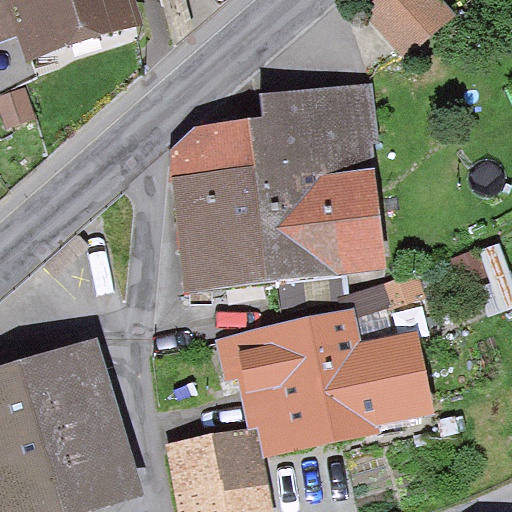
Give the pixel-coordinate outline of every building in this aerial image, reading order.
[(6,0),(0,2),(0,31),(31,22),(37,42),(120,16),(115,0),(6,0)] [(434,0),(380,0),(366,13),(406,57),(450,19),(434,0)] [(262,137),(278,280),(281,309),(335,303),(332,273),(388,267),(369,95),(259,107),(262,137)] [(278,280),(262,137),(203,144),(175,147),(191,290),(278,280)] [(359,323),(212,348),(221,401),(250,396),(257,436),(262,466),(378,447),(375,430),(435,420),(422,341),(364,351),(359,323)] [(99,353),(0,378),(0,511),(99,511),(139,502),(99,353)] [(228,485),(233,511),(262,511),(254,471),(247,437),(219,442),(228,485)] [(181,494),(228,485),(219,442),(172,452),(181,494)] [(233,511),(228,485),(181,494),(184,511),(233,511)]
